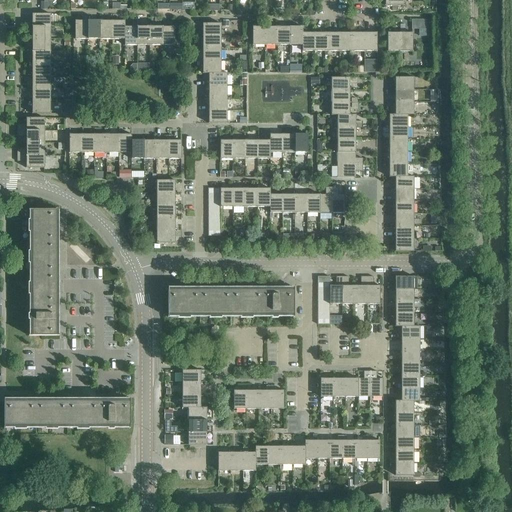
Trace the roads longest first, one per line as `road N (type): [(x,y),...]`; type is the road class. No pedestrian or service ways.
road 1 (unclassified): [(464,257),(473,241),(467,0)]
road 2 (track): [(464,257),(474,332),(476,493)]
road 3 (residential): [(134,270),(312,263)]
road 4 (tertiary): [(134,270),(109,232),(72,199),(0,181)]
road 5 (residential): [(0,157),(1,0)]
road 6 (residential): [(312,263),(464,257)]
road 7 (tertiary): [(147,511),(147,362)]
